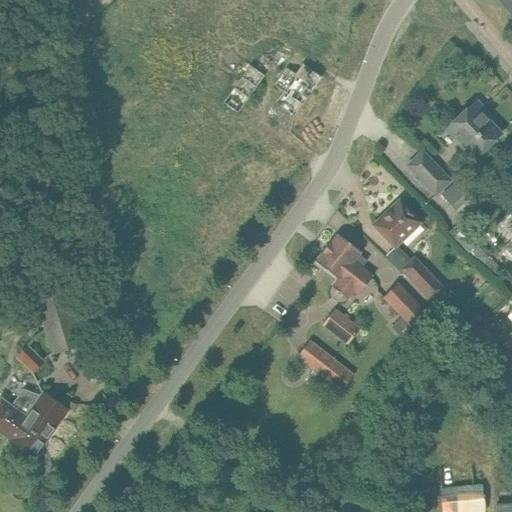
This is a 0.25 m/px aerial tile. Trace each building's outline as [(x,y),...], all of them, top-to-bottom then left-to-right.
[(286,68),(273,86),(281,91),(273,102),(294,116),(322,77),(303,63),(295,74),(286,68)] [(222,101),(238,113),(265,77),(249,65),(222,101)] [(475,159),(501,134),(473,104),(447,129),(475,159)] [(409,166),(436,195),(451,181),(423,152),(409,166)] [(472,188),(462,176),(444,192),(455,204),(472,188)] [(422,222),(400,199),(372,225),(394,248),(422,222)] [(359,255),(361,252),(338,234),(329,245),(328,244),(323,251),(324,252),(316,262),(338,279),(332,287),(348,299),(354,291),(359,295),(373,276),(362,267),(367,261),(359,255)] [(426,297),(435,306),(444,298),(439,293),(444,289),(413,255),(399,269),(403,274),(426,297)] [(435,323),(398,284),(383,297),(420,337),(435,323)] [(70,290),(38,300),(55,354),(86,344),(70,290)] [(335,309),(322,325),(348,345),(360,329),(335,309)] [(480,332),(472,340),(481,350),(490,342),(480,332)] [(354,375),(309,341),(297,357),(341,391),(354,375)] [(16,357),(18,359),(33,373),(44,361),(27,345),(16,357)] [(39,395),(25,414),(12,405),(1,397),(0,397),(0,433),(8,439),(18,446),(34,458),(68,410),(52,398),(42,391),(39,395)] [(466,392),(448,410),(492,453),(509,435),(466,392)] [(412,461),(392,471),(404,493),(418,485),(418,484),(423,481),(423,482),(430,495),(457,480),(434,438),(408,453),(412,461)]
